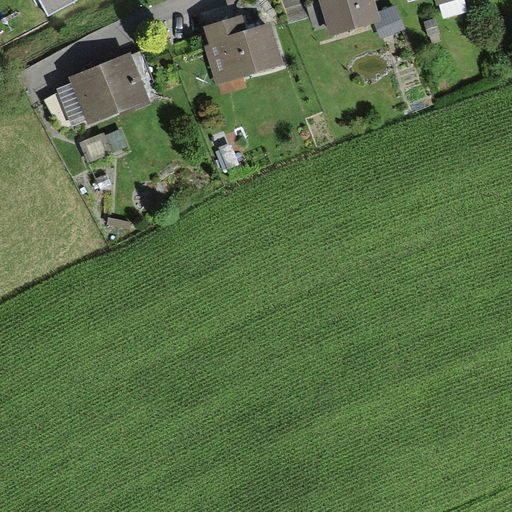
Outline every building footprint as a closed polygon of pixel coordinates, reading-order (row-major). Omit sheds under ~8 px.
[(39,0),(48,16),(76,0),(39,0)] [(362,0),(320,0),(332,36),(376,23),(381,38),(400,33),(393,12),(368,19),(362,0)] [(235,22),(204,32),(222,90),(277,72),(263,30),(240,38),(235,22)] [(140,100),(122,60),(70,84),(88,124),(140,100)] [(100,139),(76,148),(83,167),(107,158),(100,139)]
